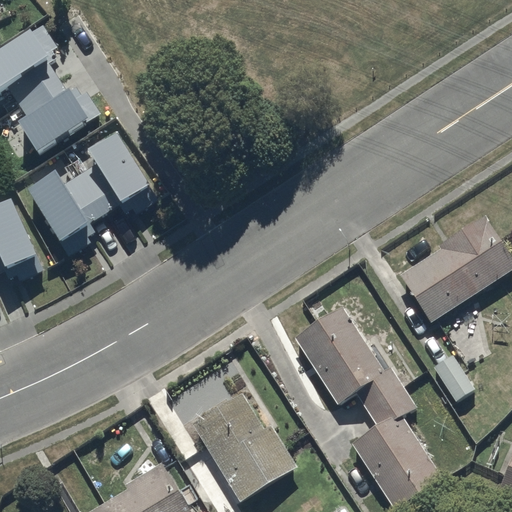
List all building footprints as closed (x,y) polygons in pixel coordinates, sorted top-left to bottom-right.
[(32,41),(0,61),(0,102),(1,103),(13,95),(31,123),(19,131),(39,162),(90,129),(88,126),(102,117),(86,93),(82,95),(79,89),(70,95),(53,67),(60,63),(54,54),(60,50),(46,27),(30,37),(32,41)] [(60,180),(30,199),(62,251),(65,250),(71,259),(92,245),(89,240),(96,236),(91,227),(119,209),(123,215),(133,209),(137,216),(160,202),(150,186),(147,188),(120,144),(90,162),(94,168),(64,187),(60,180)] [(0,276),(5,275),(8,281),(18,277),(21,284),(46,273),(38,256),(36,257),(14,209),(0,215),(0,276)] [(400,286),(430,331),(511,277),(511,269),(484,227),(439,256),(442,259),(400,286)] [(344,316),(295,346),(337,414),(357,402),(376,432),(350,449),(389,511),(409,511),(443,491),(403,426),(418,416),(389,371),(381,376),(344,316)] [(432,376),(454,410),(476,396),(455,362),(432,376)] [(243,404),(193,434),(238,511),(240,511),(298,478),(272,435),(265,439),(243,404)] [(511,469),(497,503),(511,509),(511,469)] [(184,511),(160,472),(125,494),(128,498),(105,511),(184,511)]
